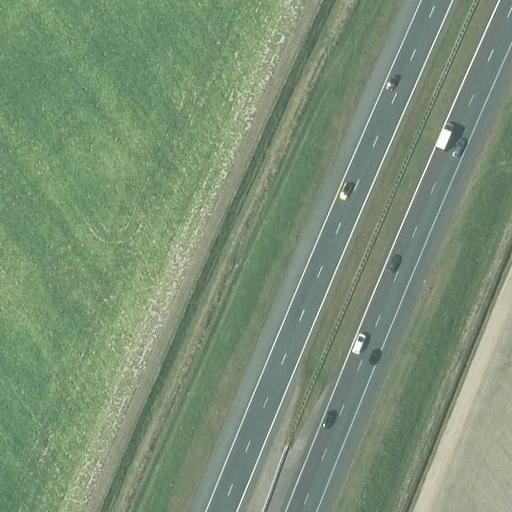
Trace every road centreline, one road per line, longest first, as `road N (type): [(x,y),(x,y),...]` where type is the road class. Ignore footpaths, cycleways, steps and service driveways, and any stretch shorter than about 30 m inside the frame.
road 1 (motorway): [(436,0),(220,511)]
road 2 (motorway): [(301,511),(511,8)]
